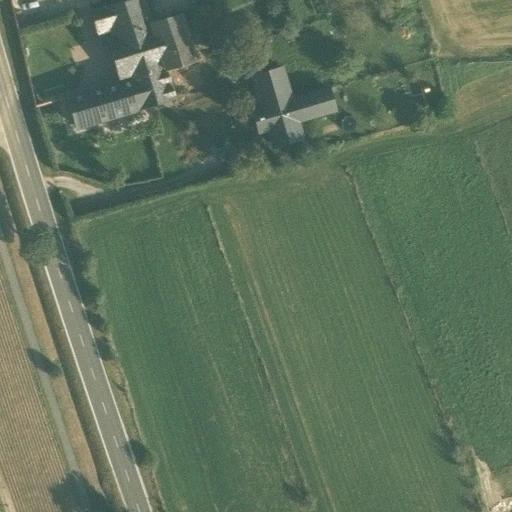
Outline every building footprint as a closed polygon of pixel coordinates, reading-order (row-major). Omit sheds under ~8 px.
[(107,39),(112,57),(155,43),(149,24),(150,24),(142,0),(130,0),(91,11),(99,41),(107,39)] [(120,82),(129,113),(175,100),(166,70),(195,61),(180,15),(150,24),(149,24),(155,43),(112,57),(120,82)] [(296,122),(318,116),(312,96),(328,91),(327,89),(290,100),(281,69),(253,77),(261,108),(252,111),(259,133),(268,130),(273,146),(301,138),(296,122)] [(68,97),(77,129),(129,113),(120,82),(68,97)] [(334,111),(328,91),(312,96),(318,116),(334,111)]
